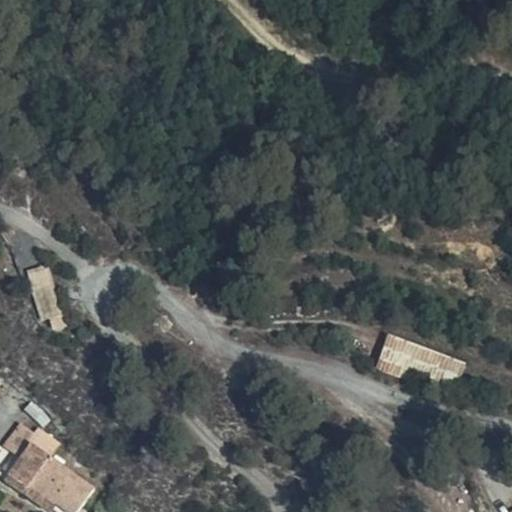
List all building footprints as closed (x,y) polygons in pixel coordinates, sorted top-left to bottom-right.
[(41,327),(64,323),(53,266),(31,270),(41,327)] [(404,374),(414,342),(342,320),(332,352),(404,374)] [(39,504),(52,511),(61,511),(78,485),(10,443),(0,459),(0,485),(7,490),(3,498),(23,511),(34,511),(35,511),(39,504)] [(494,511),(508,503),(498,482),(457,504),(462,511),(494,511)] [(77,511),(107,511),(108,511),(86,498),(77,511)]
